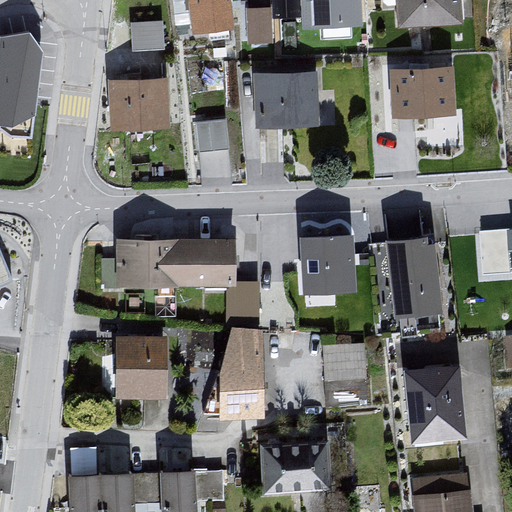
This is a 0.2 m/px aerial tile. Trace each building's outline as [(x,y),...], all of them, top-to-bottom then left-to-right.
[(221,0),(180,0),(185,34),(226,28),(221,0)] [(360,0),(296,0),(298,26),(362,22),(360,0)] [(461,0),(395,0),(398,27),(463,22),(461,0)] [(247,37),(272,36),(271,1),(246,2),(247,37)] [(162,15),(130,17),(131,44),(163,43),(162,15)] [(27,29),(0,34),(0,128),(9,135),(31,137),(41,49),(27,29)] [(448,67),(382,68),(384,117),(450,114),(448,67)] [(310,72),(248,74),(251,129),(313,127),(310,72)] [(161,77),(102,82),(104,132),(164,129),(161,77)] [(228,115),(197,116),(199,174),(230,174),(228,115)] [(511,229),(481,232),(484,274),(511,272),(511,229)] [(429,235),(377,241),(386,315),(436,311),(429,235)] [(353,236),(301,239),(303,294),(355,292),(353,236)] [(236,238),(116,240),(116,288),(226,287),(237,287),(236,281),(236,238)] [(103,279),(114,278),(114,253),(103,253),(103,279)] [(260,282),(236,281),(237,287),(226,287),(226,348),(220,375),(219,421),(265,419),(263,329),(259,329),(260,282)] [(158,337),(109,336),(109,401),(160,397),(158,337)] [(364,347),(320,349),(320,410),(365,409),(364,347)] [(458,363),(403,368),(409,439),(465,434),(458,363)] [(329,441),(259,444),(261,493),(331,490),(329,441)] [(470,511),(466,472),(411,478),(414,511),(470,511)] [(127,511),(126,473),(63,478),(61,511),(127,511)] [(215,474),(151,474),(152,511),(192,511),(193,503),(219,502),(215,474)]
